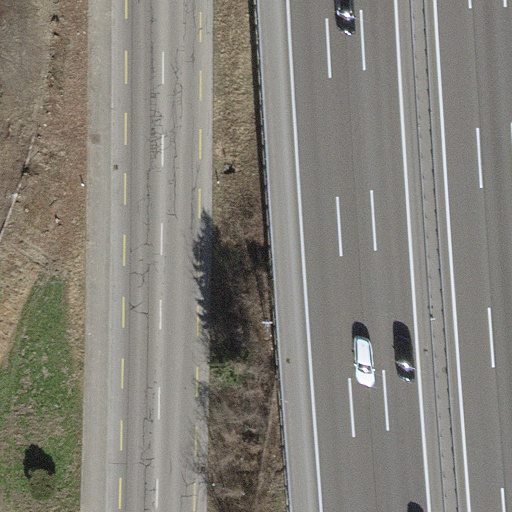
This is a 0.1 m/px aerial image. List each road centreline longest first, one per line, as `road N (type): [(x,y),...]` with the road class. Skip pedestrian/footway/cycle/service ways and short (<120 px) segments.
road 1 (motorway): [(343,0),(376,511)]
road 2 (primary): [(157,511),(164,0)]
road 3 (motorway): [(511,331),(491,0)]
